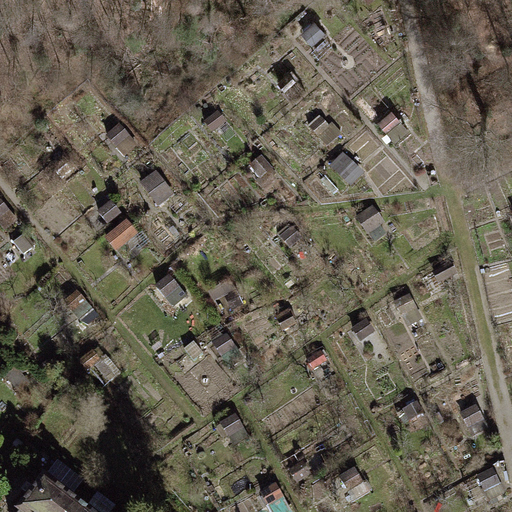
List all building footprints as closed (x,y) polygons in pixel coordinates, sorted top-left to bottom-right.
[(330,158),(343,145),(323,126),(310,139),(330,158)] [(347,163),(330,178),(350,200),(367,185),(347,163)] [(156,216),(175,206),(162,181),(143,191),(156,216)] [(115,262),(142,244),(131,229),(105,247),(115,262)] [(168,285),(157,296),(173,312),(184,301),(168,285)] [(75,511),(80,505),(46,478),(19,511),(75,511)]
